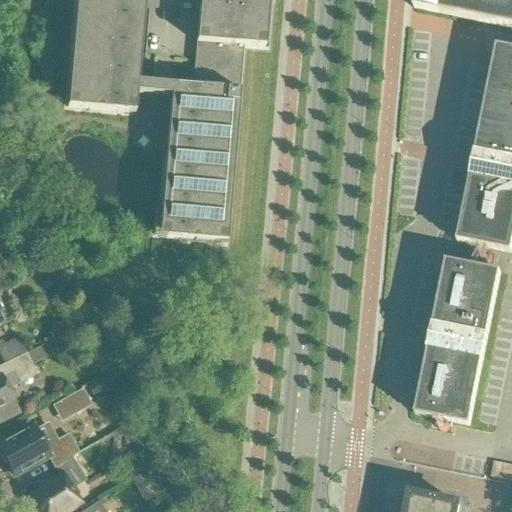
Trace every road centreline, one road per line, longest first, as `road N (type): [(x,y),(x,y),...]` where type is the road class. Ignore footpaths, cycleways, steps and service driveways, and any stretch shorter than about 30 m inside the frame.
road 1 (primary): [(326,0),(279,511)]
road 2 (primary): [(317,511),(363,0)]
